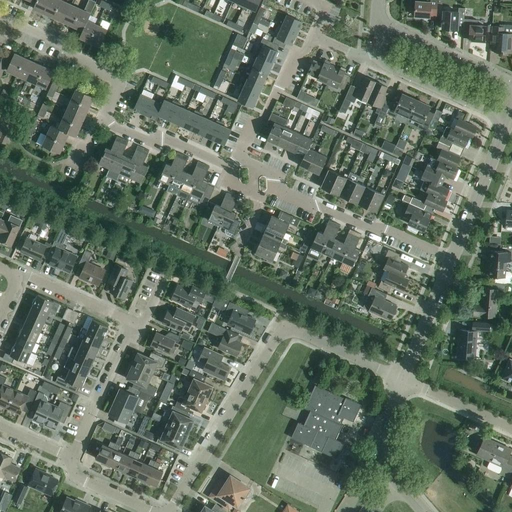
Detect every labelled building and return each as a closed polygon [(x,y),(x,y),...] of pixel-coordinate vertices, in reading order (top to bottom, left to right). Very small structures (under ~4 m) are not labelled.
[(43,12),(48,0),(36,0),(33,8),(43,12)] [(53,17),(60,0),(48,0),(43,12),(53,17)] [(63,21),(71,4),(61,0),(60,0),(53,17),(63,21)] [(190,8),(192,3),(184,0),(182,5),(190,8)] [(255,10),(258,4),(259,0),(245,0),(243,8),(247,9),(248,7),(255,10)] [(421,18),(422,16),(430,17),(430,15),(436,15),(436,13),(437,6),(437,0),(410,0),(410,8),(411,9),(415,10),(414,16),(416,16),(416,18),(421,18)] [(110,10),(113,5),(107,2),(105,8),(110,10)] [(197,12),(200,7),(192,3),(190,8),(197,12)] [(73,25),(80,8),(71,4),(63,21),(73,25)] [(261,18),(264,10),(259,7),(256,16),(261,18)] [(463,27),(464,19),(465,8),(458,7),(458,12),(443,10),(443,18),(442,28),(457,29),(457,27),(463,27)] [(82,30),(87,20),(90,13),(80,8),(73,25),(82,30)] [(212,18),(214,13),(206,10),(204,15),(212,18)] [(219,22),(221,17),(214,13),(212,18),(219,22)] [(284,21),(282,26),(297,33),(302,22),(287,15),(284,21)] [(268,27),(270,22),(261,18),(256,16),(253,22),(251,28),(249,31),(254,34),(255,30),(258,25),(259,22),(268,27)] [(484,41),(485,31),(485,26),(477,25),(477,20),(464,19),(463,27),(463,37),(469,38),(469,40),(484,41)] [(89,42),(97,25),(87,20),(82,30),(79,37),(89,42)] [(234,28),(236,23),(228,20),(226,25),(234,28)] [(241,31),(243,26),(236,23),(234,28),(241,31)] [(511,24),(499,24),(499,26),(492,26),(491,32),(491,38),(497,39),(496,52),(511,53),(511,48),(511,24)] [(100,46),(107,29),(97,25),(89,42),(100,46)] [(292,44),(297,33),(282,26),(277,37),(292,44)] [(239,43),(242,35),(237,33),(234,41),(239,43)] [(273,62),(278,51),(268,47),(260,43),(258,48),(261,49),(258,55),(273,62)] [(232,58),(236,51),(236,50),(231,48),(227,56),(232,58)] [(16,75),(24,57),(14,53),(6,71),(16,75)] [(0,54),(0,60),(6,63),(9,58),(0,54)] [(268,73),(273,62),(258,55),(255,62),(252,61),(250,65),(268,73)] [(229,65),(232,58),(227,56),(224,63),(229,65)] [(26,79),(34,62),(24,57),(16,75),(26,79)] [(310,67),(307,73),(308,73),(311,74),(317,77),(317,78),(327,83),(335,66),(329,64),(325,62),(326,59),(325,59),(323,64),(317,62),(313,60),(310,67)] [(36,84),(44,66),(34,62),(26,79),(36,84)] [(263,84),(268,73),(250,65),(248,70),(251,71),(248,78),(263,84)] [(46,89),(50,80),(54,71),(44,66),(36,84),(46,89)] [(344,71),(335,66),(327,83),(338,88),(338,86),(344,89),(349,76),(344,74),(346,69),(345,68),(344,71)] [(223,79),(226,72),(221,69),(218,77),(223,79)] [(158,84),(161,79),(153,76),(151,81),(158,84)] [(184,85),(187,80),(179,77),(177,82),(184,85)] [(219,87),(223,79),(218,77),(214,85),(219,87)] [(367,101),(376,82),(365,77),(362,84),(359,82),(356,87),(351,84),(347,94),(345,98),(338,112),(343,114),(344,112),(345,113),(351,101),(354,103),(357,97),(367,101)] [(258,95),(263,84),(248,78),(245,85),(242,83),(240,87),(258,95)] [(166,88),(168,83),(161,79),(158,84),(166,88)] [(192,88),(194,83),(187,80),(184,85),(192,88)] [(387,95),(384,93),(387,87),(376,82),(367,101),(378,106),(375,112),(379,114),(374,123),(375,123),(374,126),(379,128),(386,113),(391,102),(385,100),(387,94),(387,95)] [(55,91),(57,85),(52,83),(49,89),(55,91)] [(206,95),(209,90),(201,86),(199,91),(206,95)] [(253,106),(258,95),(240,87),(238,91),(241,92),(238,100),(253,106)] [(89,106),(93,96),(76,88),(72,98),(89,106)] [(6,97),(9,91),(3,89),(1,94),(6,97)] [(52,97),(55,91),(49,89),(46,95),(52,97)] [(214,98),(216,93),(209,90),(206,95),(214,98)] [(12,99),(15,94),(9,91),(6,97),(12,99)] [(322,102),(325,96),(316,92),(313,98),(322,102)] [(145,114),(152,99),(140,94),(134,109),(145,114)] [(391,102),(386,113),(395,117),(395,118),(406,123),(409,117),(416,100),(402,94),(400,98),(394,96),(391,102)] [(228,104),(230,100),(223,96),(221,101),(228,104)] [(293,106),(295,101),(286,97),(283,104),(292,108),(293,106)] [(26,106),(29,100),(23,98),(20,103),(26,106)] [(84,116),(89,106),(72,98),(67,109),(84,116)] [(152,99),(145,114),(156,119),(158,115),(158,114),(162,104),(152,99)] [(32,108),(34,103),(29,100),(26,106),(32,108)] [(162,104),(158,114),(158,115),(169,119),(177,102),(173,100),(171,103),(165,100),(164,100),(162,104)] [(236,108),(238,103),(230,100),(228,104),(236,108)] [(427,129),(432,118),(434,113),(428,111),(430,106),(416,100),(409,117),(419,121),(417,126),(426,130),(427,131),(427,129)] [(303,110),(304,105),(301,104),(295,101),(293,106),(299,108),(303,110)] [(180,124),(187,110),(180,107),(181,104),(177,102),(169,119),(180,124)] [(46,111),(48,105),(43,103),(40,108),(46,111)] [(314,103),(312,107),(326,112),(328,108),(314,103)] [(312,114),(314,110),(308,107),(304,105),(303,110),(306,111),(312,114)] [(43,117),(46,111),(40,108),(38,114),(43,117)] [(80,126),(84,116),(67,109),(63,119),(80,126)] [(438,121),(442,111),(436,109),(434,113),(432,118),(438,121)] [(191,129),(199,112),(195,110),(193,113),(187,110),(180,124),(191,129)] [(202,134),(209,119),(202,116),(203,113),(199,112),(191,129),(202,134)] [(276,144),(284,126),(287,119),(271,112),(266,124),(272,127),(266,139),(276,144)] [(75,136),(80,126),(63,119),(59,129),(68,133),(75,136)] [(215,122),(209,119),(202,134),(213,139),(221,121),(217,119),(215,122)] [(472,137),(477,127),(458,119),(454,129),(472,137)] [(224,144),(231,129),(223,126),(225,123),(221,121),(213,139),(224,144)] [(0,141),(5,144),(7,140),(10,133),(3,130),(4,127),(0,125),(0,141)] [(59,129),(51,125),(47,135),(64,143),(68,133),(59,129)] [(285,148),(293,131),(284,126),(276,144),(285,148)] [(451,128),(447,126),(442,136),(441,136),(439,141),(444,144),(449,146),(452,141),(467,148),(472,137),(454,129),(451,128)] [(32,135),(34,129),(29,127),(26,133),(32,135)] [(295,152),(303,135),(293,131),(285,148),(295,152)] [(59,153),(64,143),(47,135),(42,145),(59,153)] [(308,148),(312,139),(303,135),(295,152),(304,156),(308,148)] [(405,135),(403,143),(410,145),(413,137),(405,135)] [(109,168),(122,138),(117,136),(111,149),(106,147),(105,147),(100,145),(95,156),(100,159),(98,163),(109,168)] [(116,180),(120,172),(127,157),(122,154),(128,141),(122,138),(109,168),(106,175),(116,180)] [(359,150),(363,143),(354,139),(352,144),(351,143),(350,146),(359,150)] [(437,159),(455,167),(458,168),(463,158),(460,157),(447,151),(449,146),(444,144),(437,159)] [(130,177),(143,147),(138,145),(131,159),(127,157),(120,172),(130,177)] [(141,182),(144,175),(148,166),(143,164),(149,150),(143,147),(130,177),(141,182)] [(317,152),(308,148),(304,156),(299,165),(309,169),(317,152)] [(169,184),(183,154),(177,152),(171,165),(166,163),(159,179),(169,184)] [(319,174),(323,165),(327,156),(317,152),(309,169),(319,174)] [(180,189),(187,172),(182,170),(188,157),(183,154),(169,184),(180,189)] [(289,154),(285,164),(291,166),(295,156),(289,154)] [(398,164),(400,159),(391,156),(389,160),(398,164)] [(427,165),(424,172),(438,178),(443,180),(445,176),(446,176),(453,179),(456,180),(461,170),(458,168),(455,167),(437,159),(433,168),(427,165)] [(188,199),(190,193),(204,163),(198,161),(197,164),(192,174),(187,172),(180,189),(178,194),(188,199)] [(206,206),(214,187),(207,184),(208,182),(203,180),(209,166),(204,163),(190,193),(201,198),(199,203),(206,206)] [(330,191),(338,174),(328,169),(320,186),(330,191)] [(406,182),(409,176),(399,171),(398,172),(395,178),(406,182)] [(424,180),(420,189),(428,192),(444,199),(447,201),(451,190),(441,186),(441,185),(443,180),(438,178),(424,172),(421,179),(424,180)] [(339,195),(348,175),(345,173),(343,176),(338,174),(330,191),(339,195)] [(349,199),(356,182),(351,180),(352,177),(348,175),(339,195),(349,199)] [(358,203),(366,186),(356,182),(349,199),(358,203)] [(367,207),(375,190),(366,186),(358,203),(367,207)] [(381,203),(387,190),(383,188),(381,193),(375,190),(367,207),(377,212),(381,203)] [(219,224),(232,195),(226,192),(220,206),(215,204),(208,219),(219,224)] [(405,201),(409,203),(423,209),(426,204),(433,207),(442,211),(447,201),(444,199),(428,192),(424,202),(412,197),(412,198),(404,194),(402,200),(405,201)] [(232,237),(234,234),(240,221),(234,219),(236,213),(231,211),(237,197),(232,195),(219,224),(226,227),(224,231),(226,235),(232,237)] [(423,230),(429,218),(421,215),(423,209),(409,203),(404,216),(410,219),(408,223),(423,230)] [(280,211),(278,217),(272,215),(267,224),(285,232),(289,223),(292,216),(280,211)] [(0,232),(2,233),(2,234),(0,237),(0,240),(4,242),(4,244),(8,246),(9,245),(11,246),(15,236),(20,226),(8,221),(7,222),(0,218),(0,232)] [(321,252),(334,222),(329,220),(323,233),(318,231),(314,240),(310,247),(321,252)] [(35,232),(40,236),(50,226),(44,221),(35,232)] [(331,256),(339,240),(334,238),(340,225),(334,222),(321,252),(331,256)] [(285,243),(287,239),(282,237),(285,232),(267,224),(263,234),(285,243)] [(416,234),(418,230),(408,225),(406,230),(416,234)] [(342,261),(355,231),(350,229),(343,243),(339,240),(331,256),(342,261)] [(352,266),(360,250),(355,247),(361,234),(355,231),(342,261),(352,266)] [(309,243),(311,238),(313,234),(308,232),(307,235),(304,241),(309,243)] [(285,243),(263,234),(259,243),(276,251),(279,245),(285,248),(287,244),(285,243)] [(46,258),(47,257),(50,249),(52,245),(46,242),(44,245),(27,237),(20,251),(30,255),(33,256),(33,257),(40,260),(41,256),(46,258)] [(52,245),(50,249),(47,257),(51,259),(49,264),(56,267),(57,266),(62,268),(61,268),(69,272),(74,263),(77,255),(64,250),(66,246),(54,240),(52,245)] [(306,249),(309,243),(304,241),(301,247),(300,246),(299,249),(305,252),(306,249)] [(272,260),(276,251),(259,243),(255,253),(272,260)] [(383,252),(385,247),(377,244),(375,249),(383,252)] [(113,260),(117,250),(110,247),(106,256),(113,260)] [(98,285),(102,276),(105,270),(88,262),(92,253),(85,249),(82,256),(78,265),(83,267),(79,278),(86,281),(87,280),(98,285)] [(403,276),(408,265),(396,260),(399,254),(388,249),(385,256),(390,258),(385,269),(389,271),(403,276)] [(510,261),(510,252),(508,252),(508,251),(491,250),(489,276),(495,276),(494,283),(506,283),(511,284),(511,274),(509,271),(506,271),(507,261),(510,261)] [(124,298),(132,280),(124,277),(127,269),(116,264),(108,281),(113,284),(110,291),(124,298)] [(389,271),(385,281),(381,280),(378,286),(389,291),(392,285),(403,290),(408,279),(403,276),(389,271)] [(494,283),(488,282),(487,288),(482,288),(481,305),(474,304),(473,315),(483,316),(496,316),(497,295),(501,295),(501,290),(505,290),(506,283),(494,283)] [(191,290),(178,284),(171,298),(190,307),(196,295),(202,298),(206,291),(193,285),(191,290)] [(390,320),(397,305),(384,300),(387,294),(372,287),(367,299),(373,301),(369,310),(390,320)] [(53,301),(38,294),(36,297),(35,297),(32,304),(48,312),(53,301)] [(220,310),(221,307),(225,299),(217,295),(213,304),(211,307),(220,310)] [(249,333),(250,332),(252,332),(254,327),(253,326),(255,319),(242,313),(244,308),(230,301),(224,314),(230,316),(227,323),(249,333)] [(48,312),(32,304),(31,305),(33,305),(32,307),(30,307),(27,314),(44,322),(48,312)] [(68,321),(73,310),(67,307),(62,318),(68,321)] [(164,316),(162,320),(163,321),(162,322),(180,331),(183,324),(190,326),(195,315),(191,313),(182,309),(177,307),(175,313),(168,310),(165,316),(164,316)] [(74,323),(79,313),(73,310),(68,321),(74,323)] [(40,332),(44,322),(27,314),(24,321),(25,322),(24,325),(40,332)] [(87,316),(82,327),(88,329),(105,337),(108,329),(107,329),(108,326),(93,319),(87,316)] [(239,354),(241,348),(240,348),(242,343),(236,340),(238,334),(229,330),(211,322),(207,331),(222,338),(218,348),(227,352),(236,356),(237,353),(239,354)] [(489,330),(490,323),(473,322),(473,330),(460,329),(457,357),(468,358),(474,358),(477,329),(489,330)] [(40,332),(24,325),(23,327),(22,327),(18,334),(35,341),(40,332)] [(104,338),(105,337),(88,329),(83,339),(100,347),(103,340),(102,339),(103,337),(104,338)] [(178,342),(181,336),(179,335),(170,331),(167,337),(156,332),(151,345),(160,349),(169,353),(169,352),(173,353),(176,347),(172,346),(174,340),(178,342)] [(31,351),(35,341),(18,334),(15,341),(16,342),(15,344),(14,343),(14,344),(31,351)] [(70,346),(77,349),(79,342),(72,339),(70,346)] [(97,354),(100,347),(83,339),(79,349),(94,356),(96,353),(97,354)] [(36,354),(31,351),(14,344),(10,351),(12,352),(10,355),(14,357),(12,362),(23,368),(26,362),(32,364),(36,354)] [(203,370),(214,374),(223,378),(229,366),(220,362),(222,355),(204,347),(203,349),(202,349),(200,350),(199,353),(199,354),(200,355),(199,359),(206,363),(203,370)] [(91,367),(95,359),(93,359),(94,356),(79,349),(74,359),(91,367)] [(166,358),(160,356),(151,352),(149,357),(138,352),(138,353),(136,352),(133,359),(134,360),(132,365),(152,374),(155,367),(163,367),(166,358)] [(69,356),(64,366),(70,369),(87,376),(86,375),(87,373),(88,374),(91,367),(74,359),(69,356)] [(511,359),(510,359),(502,377),(511,382),(511,383),(511,359)] [(152,374),(132,365),(130,370),(129,369),(125,377),(127,377),(127,378),(141,384),(138,390),(141,391),(153,396),(157,388),(147,384),(152,374)] [(83,384),(87,376),(70,369),(65,380),(58,376),(55,382),(63,385),(74,390),(77,385),(81,387),(82,384),(83,384)] [(207,399),(209,394),(211,393),(213,390),(212,388),(213,386),(204,382),(206,376),(191,369),(186,380),(192,382),(188,390),(207,399)] [(0,404),(7,408),(15,390),(3,385),(6,378),(0,374),(0,404)] [(162,395),(160,398),(165,400),(167,401),(168,398),(174,384),(168,382),(162,395)] [(315,385),(310,396),(311,396),(309,400),(308,400),(304,408),(310,410),(304,424),(298,422),(291,437),(336,458),(343,442),(335,439),(342,424),(340,424),(343,417),(353,421),(361,404),(346,397),(345,398),(315,385)] [(133,409),(141,391),(138,390),(130,386),(127,391),(120,388),(114,401),(133,409)] [(30,407),(37,391),(30,388),(27,396),(15,390),(7,408),(20,413),(24,404),(30,407)] [(207,399),(188,390),(185,398),(181,396),(178,397),(174,406),(186,411),(188,412),(191,407),(202,412),(202,410),(204,409),(206,405),(205,403),(207,399)] [(44,423),(52,404),(47,402),(48,401),(46,396),(44,396),(45,394),(39,391),(34,402),(39,405),(33,419),(39,422),(40,421),(44,423)] [(66,417),(71,406),(60,401),(58,407),(52,404),(44,423),(49,425),(48,426),(55,429),(61,415),(66,417)] [(124,427),(133,409),(114,401),(109,414),(115,416),(112,422),(124,427)] [(187,433),(189,428),(191,427),(193,423),(192,421),(193,420),(184,416),(186,411),(174,406),(173,405),(165,423),(167,424),(187,433)] [(150,431),(157,413),(151,411),(144,429),(150,431)] [(184,439),(187,433),(167,424),(161,437),(159,436),(156,442),(170,448),(172,443),(181,447),(181,446),(183,445),(185,441),(184,439)] [(120,445),(123,439),(118,437),(115,443),(105,465),(110,467),(111,465),(116,467),(123,453),(118,451),(120,445)] [(508,478),(510,472),(511,468),(511,456),(508,455),(511,449),(485,437),(480,446),(477,454),(490,460),(487,467),(488,469),(498,473),(500,473),(499,474),(508,478)] [(105,465),(115,443),(110,441),(108,446),(96,441),(91,453),(97,456),(96,458),(102,461),(101,463),(105,465)] [(125,474),(135,452),(130,450),(128,455),(123,453),(116,467),(122,470),(121,472),(125,474)] [(15,480),(20,468),(9,463),(12,458),(0,452),(0,475),(3,477),(4,475),(15,480)] [(136,476),(143,462),(138,460),(140,454),(135,452),(125,474),(130,476),(131,474),(136,476)] [(145,483),(155,461),(150,459),(148,464),(143,462),(136,476),(142,479),(141,481),(145,483)] [(157,485),(163,471),(158,469),(160,463),(155,461),(145,483),(150,485),(151,483),(157,485)] [(351,470),(354,465),(347,461),(344,465),(351,470)] [(337,472),(344,475),(347,469),(340,465),(337,472)] [(51,494),(58,479),(45,473),(45,472),(35,468),(28,484),(51,494)] [(249,487),(231,475),(223,487),(218,483),(210,496),(229,508),(232,503),(237,506),(243,497),(244,498),(245,497),(246,498),(252,495),(250,489),(248,489),(249,487)] [(20,503),(23,496),(27,486),(21,483),(13,500),(20,503)] [(364,499),(368,491),(355,485),(351,493),(364,499)] [(310,492),(317,496),(320,490),(312,486),(310,492)] [(81,503),(67,497),(59,511),(86,511),(90,505),(81,502),(81,503)] [(228,511),(215,503),(211,510),(205,507),(202,511),(228,511)] [(288,503),(281,511),(297,511),(299,510),(288,503)]
